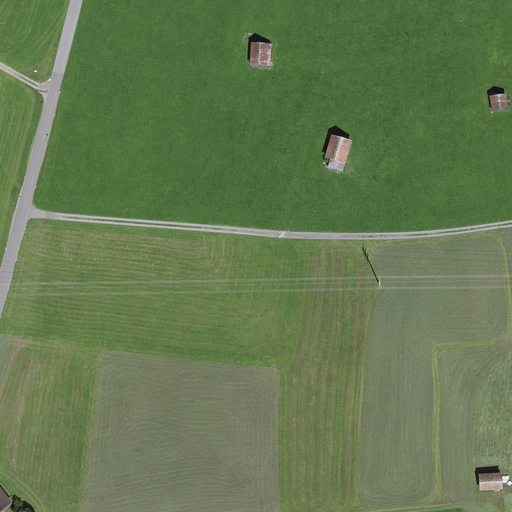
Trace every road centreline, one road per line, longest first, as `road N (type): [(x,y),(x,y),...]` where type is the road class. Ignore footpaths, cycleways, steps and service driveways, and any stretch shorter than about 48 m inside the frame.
road 1 (track): [(20,215),(343,238),(511,223)]
road 2 (tertiary): [(0,296),(78,0)]
